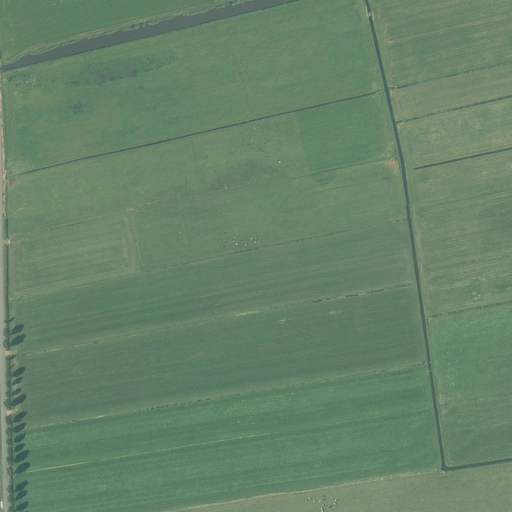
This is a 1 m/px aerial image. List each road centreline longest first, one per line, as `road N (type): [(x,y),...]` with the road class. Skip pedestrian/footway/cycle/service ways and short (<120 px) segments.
road 1 (tertiary): [(6,511),(0,229)]
road 2 (track): [(117,48),(4,74),(0,82)]
